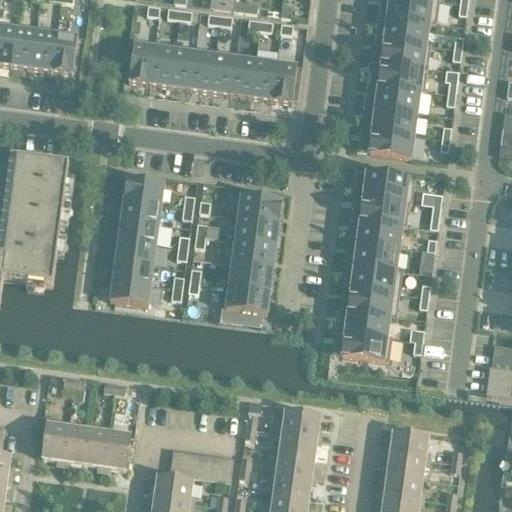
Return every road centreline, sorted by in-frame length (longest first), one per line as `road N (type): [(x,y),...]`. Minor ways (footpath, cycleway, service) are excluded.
road 1 (residential): [(0,120),(300,155)]
road 2 (residential): [(484,183),(455,391)]
road 3 (residential): [(508,0),(484,183)]
road 4 (residential): [(300,155),(285,316)]
road 5 (residential): [(328,0),(311,132),(300,155)]
road 6 (residential): [(132,511),(137,473),(154,446),(238,452)]
